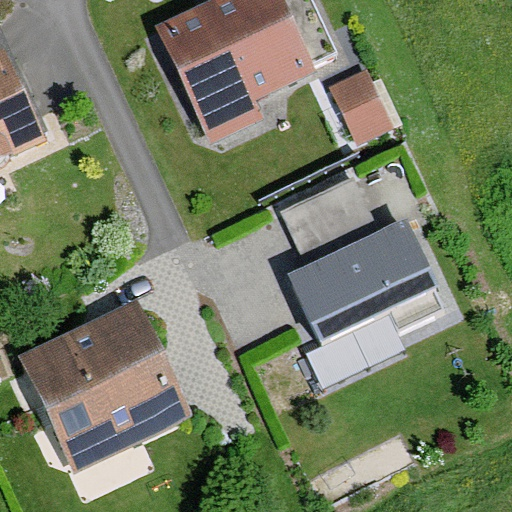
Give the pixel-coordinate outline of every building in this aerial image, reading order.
[(261,0),(259,1),(258,0),(225,0),(144,39),(198,154),(252,129),(246,117),(303,90),(297,79),(327,65),(295,0),(261,0)] [(0,50),(0,169),(32,155),(0,85),(0,80),(11,75),(0,50)] [(383,137),(356,81),(321,99),(348,154),(383,137)] [(426,311),(390,238),(372,246),(342,185),(265,222),(294,282),(265,296),(301,371),(426,311)] [(178,430),(120,317),(8,374),(66,488),(178,430)]
